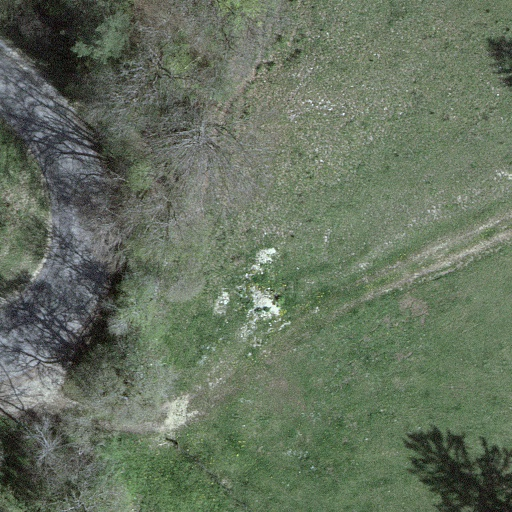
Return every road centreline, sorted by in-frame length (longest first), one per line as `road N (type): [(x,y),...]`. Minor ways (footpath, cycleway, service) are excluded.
road 1 (track): [(511,244),(327,319),(137,429),(61,413),(27,339)]
road 2 (unclassified): [(0,348),(27,339),(53,309),(81,244),(72,186),(46,125),(0,88)]
